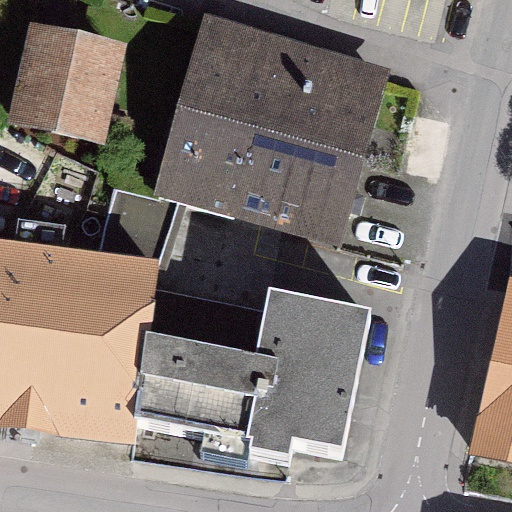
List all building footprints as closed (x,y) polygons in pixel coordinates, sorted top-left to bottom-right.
[(204,27),(158,202),(178,207),(233,222),(236,214),(337,244),(380,83),(204,27)] [(116,59),(36,41),(17,125),(123,147),(128,125),(102,119),(116,59)] [(155,274),(157,274),(178,207),(158,202),(116,182),(95,266),(155,274)] [(134,427),(155,274),(95,266),(60,261),(63,234),(18,228),(15,256),(0,253),(0,425),(132,443),(134,427)] [(157,274),(155,274),(134,427),(251,450),(251,448),(291,455),(292,451),(341,461),(369,322),(268,302),(265,318),(154,295),(157,274)] [(471,454),(511,462),(511,288),(509,288),(471,454)]
